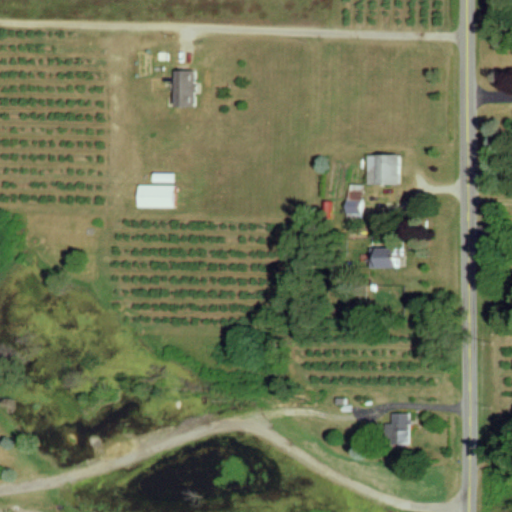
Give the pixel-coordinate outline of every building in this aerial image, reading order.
[(179,106),(201,106),(201,70),(180,70),(179,106)] [(402,154),(370,155),(370,184),(403,184),(402,154)] [(351,214),(366,214),(367,185),(352,184),(351,214)] [(179,207),(179,185),(144,185),(143,207),(179,207)] [(375,267),(403,268),(403,248),(376,247),(375,267)] [(412,444),(412,412),(393,413),(394,445),(412,444)]
